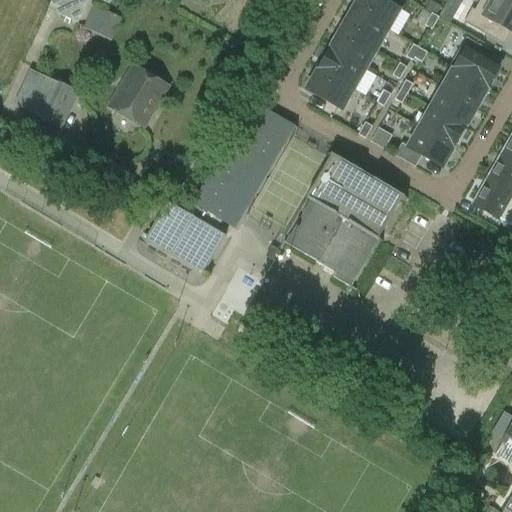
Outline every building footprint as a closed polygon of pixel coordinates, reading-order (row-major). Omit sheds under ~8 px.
[(55,0),(52,10),(81,22),(89,0),(55,0)] [(399,10),(381,0),(358,0),(353,11),(387,30),(399,10)] [(511,1),(510,0),(491,0),(483,15),(472,9),(464,22),(486,35),(494,24),(511,34),(511,1)] [(432,2),(427,9),(437,15),(441,8),(432,2)] [(84,29),(112,41),(122,18),(107,11),(94,6),(84,29)] [(444,10),(439,18),(450,25),(455,16),(444,10)] [(387,30),(353,11),(341,30),(345,33),(375,50),(385,33),(387,30)] [(432,14),(424,26),(431,31),(439,18),(432,14)] [(341,30),(340,33),(330,50),(364,70),(375,50),(345,33),(341,30)] [(481,47),(466,38),(450,67),(487,88),(499,68),(477,55),(481,47)] [(414,59),(420,50),(413,45),(406,58),(410,60),(413,62),(414,59)] [(364,70),(330,50),(318,70),(353,90),(364,70)] [(420,50),(414,59),(416,61),(421,63),(427,54),(420,50)] [(399,80),(406,68),(399,64),(392,76),(399,80)] [(144,127),(168,87),(133,67),(109,106),(144,127)] [(449,67),(453,70),(442,89),(476,108),(487,88),(450,67),(449,67)] [(315,96),(341,111),(353,90),(318,70),(306,91),(315,96)] [(29,115),(62,130),(75,102),(80,92),(46,77),(29,115)] [(400,91),(407,95),(412,85),(405,81),(400,91)] [(476,108),(442,89),(431,109),(464,128),(476,108)] [(383,108),(390,95),(383,91),(376,104),(383,108)] [(407,95),(400,91),(395,98),(394,100),(401,105),(407,95)] [(178,218),(163,208),(146,237),(145,239),(196,269),(209,247),(217,252),(226,237),(218,232),(223,224),(230,228),(266,168),(291,125),(254,104),(196,197),(203,201),(199,208),(192,204),(186,213),(182,211),(178,218)] [(464,128),(431,109),(419,128),(453,148),(464,128)] [(358,136),(365,140),(372,127),(365,123),(358,136)] [(419,128),(408,149),(401,145),(394,157),(415,169),(422,157),(441,168),(453,148),(419,128)] [(373,144),(389,149),(394,133),(377,129),(373,144)] [(511,137),(501,156),(511,162),(511,137)] [(332,277),(351,287),(378,241),(402,201),(334,155),(306,197),(310,200),(285,243),(316,262),(316,263),(324,267),(335,273),(332,277)] [(511,162),(501,156),(487,180),(511,194),(511,162)] [(473,205),(511,227),(511,194),(487,180),(473,205)]
